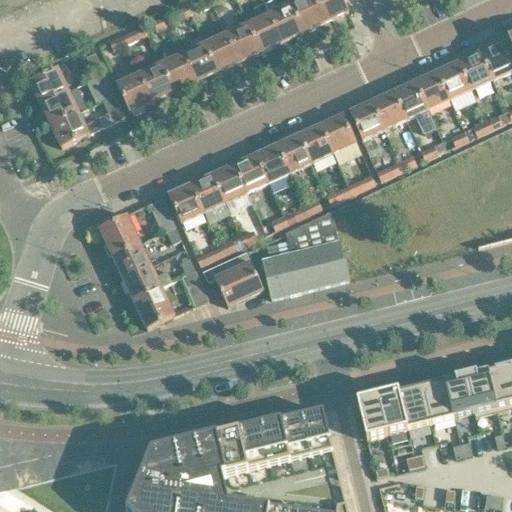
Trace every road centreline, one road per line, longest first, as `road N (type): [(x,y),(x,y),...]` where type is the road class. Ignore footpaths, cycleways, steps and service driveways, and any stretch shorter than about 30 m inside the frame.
road 1 (residential): [(46,237),(88,196),(388,59)]
road 2 (secondary): [(0,392),(116,398),(326,350)]
road 3 (secondary): [(321,331),(112,377),(5,366)]
road 4 (secondary): [(511,283),(321,331)]
road 5 (secondary): [(326,350),(511,305)]
road 6 (residential): [(326,350),(365,511)]
road 7 (residential): [(388,59),(511,2)]
road 8 (residential): [(5,366),(46,237)]
